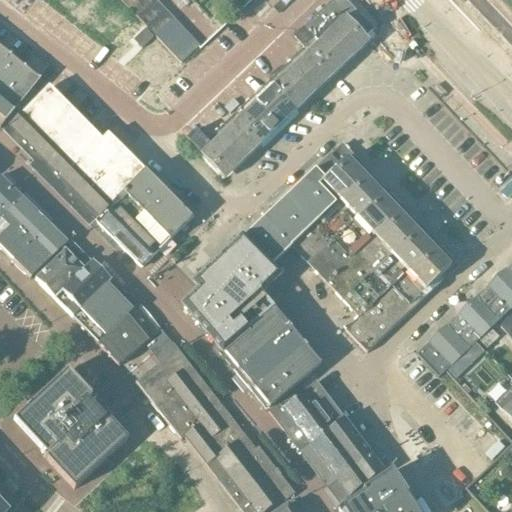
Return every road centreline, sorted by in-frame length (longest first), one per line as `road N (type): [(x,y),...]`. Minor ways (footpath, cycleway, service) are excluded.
road 1 (residential): [(307,0),(147,144),(0,16)]
road 2 (residential): [(511,233),(352,382)]
road 3 (residential): [(352,382),(432,511)]
road 4 (tertiary): [(511,102),(414,0)]
